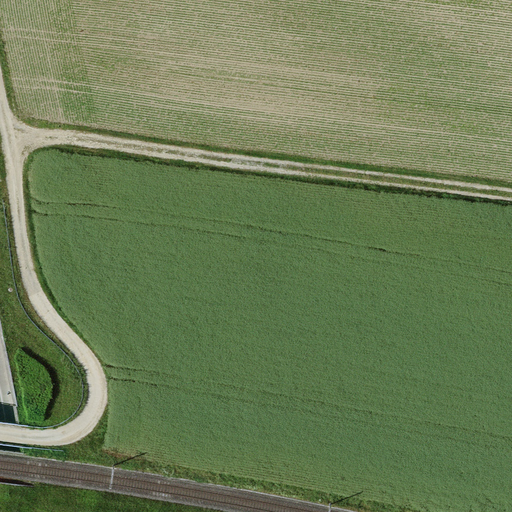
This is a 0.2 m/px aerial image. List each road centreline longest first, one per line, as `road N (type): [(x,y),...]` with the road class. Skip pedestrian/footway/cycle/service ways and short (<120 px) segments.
road 1 (track): [(8,137),(63,136),(511,191)]
road 2 (track): [(0,432),(64,435),(86,423),(98,395),(89,364),(30,279),(0,103)]
